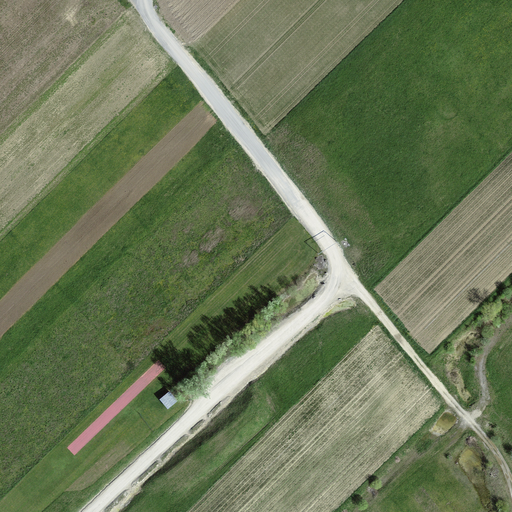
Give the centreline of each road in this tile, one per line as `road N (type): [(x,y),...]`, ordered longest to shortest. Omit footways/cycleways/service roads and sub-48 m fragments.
road 1 (track): [(143,0),(351,278),(92,511)]
road 2 (track): [(351,278),(506,466),(511,486)]
